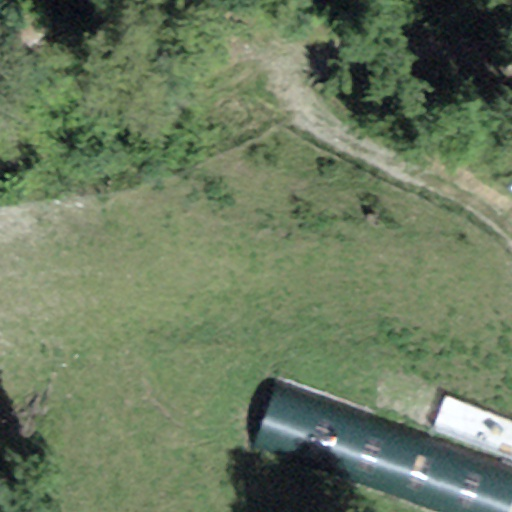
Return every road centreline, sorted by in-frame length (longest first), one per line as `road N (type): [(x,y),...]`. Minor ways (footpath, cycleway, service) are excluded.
road 1 (track): [(318,49),(303,76),(309,108),(341,135),(511,233)]
road 2 (track): [(511,74),(388,48),(318,49)]
